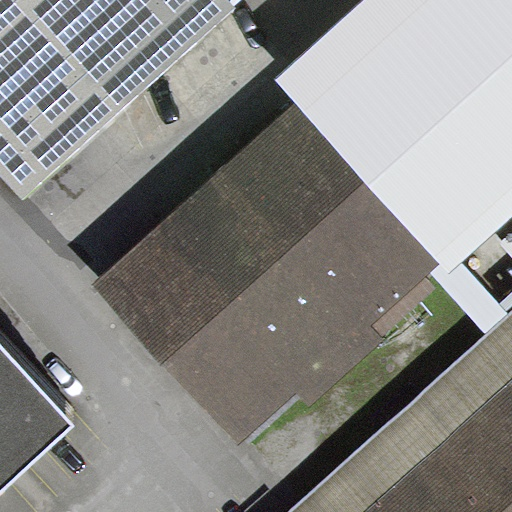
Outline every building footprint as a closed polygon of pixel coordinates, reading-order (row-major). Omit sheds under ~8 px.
[(0,0),(0,170),(23,197),(236,9),(232,2),(230,0),(0,0)] [(452,269),(511,214),(511,0),(358,0),(275,73),(302,103),(442,258),(452,269)] [(95,283),(245,445),(442,258),(302,103),(95,283)] [(511,511),(511,298),(275,511),(511,511)] [(0,470),(61,410),(0,348),(0,470)]
